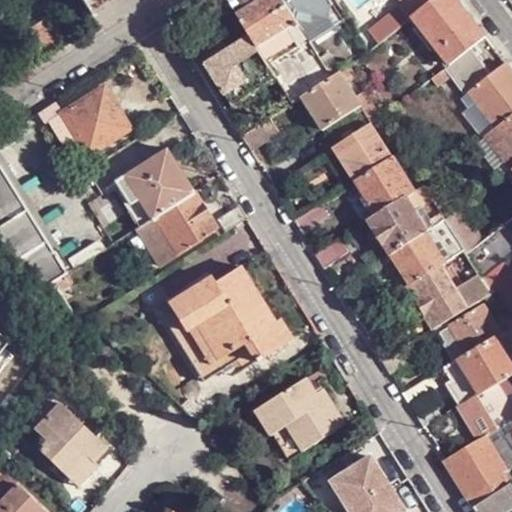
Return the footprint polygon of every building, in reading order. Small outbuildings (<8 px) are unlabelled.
[(81,0),(90,14),(111,0),(81,0)] [(230,0),(253,35),(292,11),(285,0),(230,0)] [(285,0),(292,11),(309,0),(285,0)] [(332,0),(309,0),(292,11),(311,40),(327,30),(345,19),(332,0)] [(369,29),(380,44),(411,19),(401,5),(397,0),(391,0),(384,6),(385,8),(390,13),(369,29)] [(402,0),(405,3),(401,5),(411,19),(414,16),(435,0),(402,0)] [(435,0),(414,16),(451,65),(471,49),(482,41),(487,36),(458,0),(435,0)] [(369,29),(390,13),(385,8),(365,24),(369,29)] [(285,87),(295,103),(303,97),(335,78),(328,67),(311,40),(292,11),(253,35),(285,87)] [(45,19),(28,30),(44,55),(62,44),(45,19)] [(380,44),(369,29),(362,34),(372,50),(380,44)] [(492,43),(487,36),(482,41),(486,48),(492,43)] [(235,106),(274,82),(247,39),(225,53),(208,64),(235,106)] [(203,55),(208,64),(225,53),(219,45),(203,55)] [(483,64),(471,49),(451,65),(450,65),(457,73),(462,81),(483,64)] [(351,67),(345,56),(328,67),(335,78),(341,73),(351,67)] [(447,68),(441,61),(431,69),(436,76),(447,68)] [(460,82),(469,93),(470,92),(493,76),(492,74),(484,63),(483,64),(462,81),(460,82)] [(498,128),(511,117),(511,68),(508,63),(492,74),(493,76),(470,92),(498,128)] [(436,76),(434,78),(439,85),(457,73),(450,65),(447,68),(436,76)] [(358,77),(351,67),(341,73),(347,83),(358,77)] [(324,130),(362,106),(362,105),(356,97),(347,83),(341,73),(335,78),(303,97),(324,130)] [(131,127),(104,85),(62,112),(78,138),(88,154),(131,127)] [(375,123),(383,118),(366,91),(356,97),(362,105),(366,102),(369,107),(367,109),(375,123)] [(62,112),(55,101),(38,111),(45,122),(49,120),(62,112)] [(64,147),(78,138),(62,112),(49,120),(64,147)] [(511,117),(498,128),(492,133),(504,148),(500,151),(511,166),(511,117)] [(279,130),(271,118),(266,121),(257,126),(261,133),(265,139),(279,130)] [(336,148),(357,182),(395,158),(390,150),(374,124),(336,148)] [(244,135),(248,141),(261,133),(257,126),(244,135)] [(19,133),(15,127),(4,134),(8,141),(19,133)] [(404,152),(400,143),(390,150),(395,158),(404,152)] [(194,191),(166,147),(124,174),(150,218),(156,215),(194,191)] [(395,158),(357,182),(375,211),(378,216),(407,197),(416,192),(395,158)] [(0,225),(11,218),(27,207),(23,201),(0,163),(0,225)] [(142,223),(150,218),(124,174),(115,180),(118,186),(125,196),(142,223)] [(447,218),(456,211),(435,179),(426,186),(447,218)] [(407,197),(410,202),(420,197),(434,221),(425,227),(428,231),(434,228),(447,218),(426,186),(416,192),(407,197)] [(40,200),(47,194),(44,188),(36,194),(40,200)] [(156,215),(179,252),(217,227),(194,191),(156,215)] [(27,207),(33,217),(51,206),(54,201),(49,193),(47,194),(40,200),(27,207)] [(40,200),(36,194),(23,201),(27,207),(40,200)] [(483,201),(478,194),(467,203),(472,209),(483,201)] [(426,232),(428,231),(425,227),(410,202),(407,197),(378,216),(372,220),(392,253),(426,232)] [(331,217),(322,203),(296,220),(305,233),(331,217)] [(226,230),(247,216),(239,204),(218,217),(226,230)] [(63,274),(67,271),(33,217),(27,207),(11,218),(0,225),(0,236),(35,292),(51,281),(63,274)] [(484,241),(462,207),(456,211),(447,218),(466,251),(468,253),(484,241)] [(367,216),(370,220),(372,220),(378,216),(375,211),(367,216)] [(142,223),(135,228),(157,265),(179,252),(156,215),(150,218),(142,223)] [(453,258),(466,251),(447,218),(434,228),(452,259),(453,258)] [(442,265),(446,263),(426,232),(392,253),(411,284),(413,283),(442,265)] [(317,254),(327,268),(351,252),(342,238),(317,254)] [(69,257),(75,266),(106,245),(104,242),(98,240),(69,257)] [(472,289),(485,281),(468,253),(466,251),(453,258),(456,262),(472,289)] [(69,257),(67,259),(72,268),(75,266),(69,257)] [(456,262),(453,258),(452,259),(446,263),(442,265),(445,269),(456,262)] [(61,261),(67,271),(72,268),(67,259),(61,261)] [(256,362),(293,340),(280,319),(274,323),(240,265),(214,281),(211,275),(167,302),(169,305),(184,329),(188,327),(218,373),(229,366),(223,357),(246,344),(256,362)] [(442,265),(413,283),(421,297),(417,299),(428,316),(429,319),(435,328),(439,325),(447,320),(462,311),(455,299),(461,295),(445,269),(442,265)] [(51,281),(56,289),(68,282),(63,274),(51,281)] [(511,299),(495,274),(485,281),(493,293),(504,311),(511,305),(511,299)] [(485,281),(472,289),(474,292),(463,299),(469,307),(486,296),(493,293),(485,281)] [(417,299),(421,297),(413,283),(411,284),(409,286),(417,299)] [(486,296),(507,331),(511,328),(511,324),(504,311),(493,293),(486,296)] [(462,311),(469,307),(463,299),(461,295),(455,299),(462,311)] [(452,327),(469,355),(499,336),(503,334),(484,304),(450,324),(452,327)] [(210,391),(224,383),(218,373),(188,327),(184,329),(169,305),(160,311),(210,391)] [(450,324),(447,320),(439,325),(435,328),(439,334),(441,333),(450,328),(452,327),(450,324)] [(460,360),(467,355),(450,328),(441,333),(447,344),(445,346),(455,363),(460,360)] [(467,355),(460,360),(467,372),(480,393),(498,382),(511,374),(511,358),(499,336),(469,355),(467,355)] [(413,360),(405,345),(383,359),(392,373),(413,360)] [(446,368),(454,380),(467,372),(460,360),(455,363),(446,368)] [(447,384),(460,406),(480,393),(467,372),(454,380),(447,384)] [(309,379),(255,412),(287,462),(303,453),(348,425),(326,391),(319,394),(309,379)] [(481,440),(511,420),(511,405),(498,382),(480,393),(460,406),(459,407),(481,440)] [(61,402),(35,430),(48,441),(40,450),(68,475),(80,463),(91,472),(102,460),(99,458),(108,447),(61,402)] [(432,423),(437,420),(434,414),(428,418),(432,423)] [(511,483),(511,482),(511,475),(509,471),(511,466),(511,420),(481,440),(447,461),(475,506),(511,483)] [(372,458),(334,482),(353,511),(406,511),(407,511),(372,458)] [(91,472),(80,463),(68,475),(78,485),(91,472)] [(46,511),(6,474),(0,479),(0,511),(46,511)] [(511,511),(511,484),(511,483),(475,506),(478,511),(511,511)]
